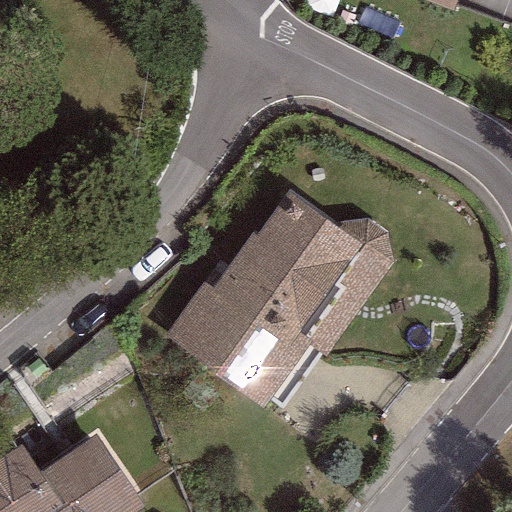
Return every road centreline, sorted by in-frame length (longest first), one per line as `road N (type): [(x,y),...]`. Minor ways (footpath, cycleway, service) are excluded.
road 1 (residential): [(193,27),(184,128),(81,296),(0,358)]
road 2 (residential): [(193,27),(460,178),(511,244)]
road 3 (residential): [(511,335),(460,430),(388,511)]
